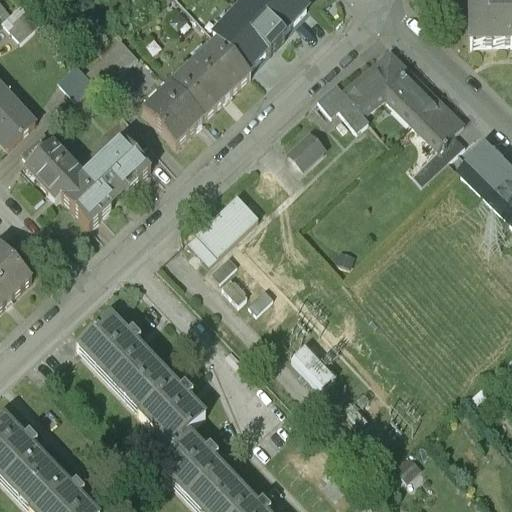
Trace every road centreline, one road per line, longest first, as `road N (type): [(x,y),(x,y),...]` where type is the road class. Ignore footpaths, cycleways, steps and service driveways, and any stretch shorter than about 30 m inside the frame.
road 1 (residential): [(383,9),(116,255)]
road 2 (residential): [(116,255),(256,409)]
road 3 (residential): [(511,133),(383,9)]
road 4 (residential): [(0,189),(87,283)]
road 5 (residential): [(87,283),(0,374)]
